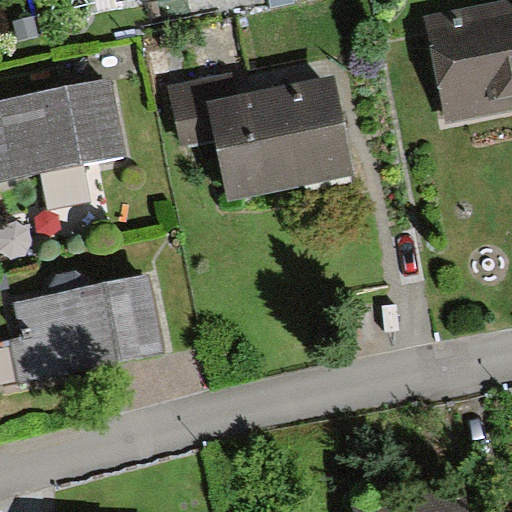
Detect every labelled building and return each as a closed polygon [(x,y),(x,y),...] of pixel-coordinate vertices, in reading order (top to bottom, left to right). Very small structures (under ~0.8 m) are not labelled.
[(511,6),(425,21),(441,120),(511,108),(511,6)] [(356,169),(337,77),(237,97),(233,78),(170,91),(180,141),(217,134),(229,194),(356,169)] [(0,179),(127,155),(113,81),(0,102),(0,179)] [(0,384),(166,352),(150,272),(12,299),(19,339),(0,343),(0,384)] [(454,511),(452,493),(353,507),(353,511),(454,511)]
